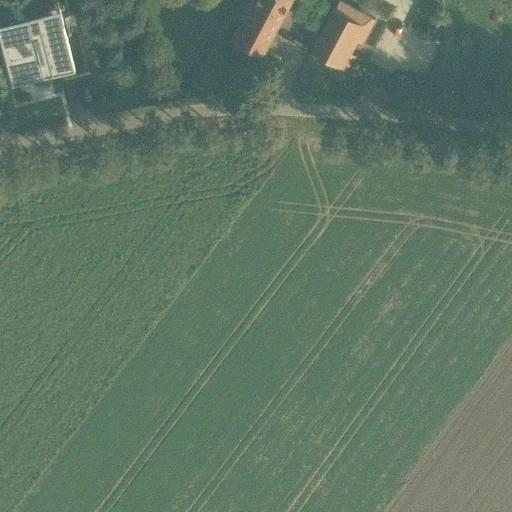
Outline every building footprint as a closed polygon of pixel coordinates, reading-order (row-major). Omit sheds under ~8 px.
[(250,0),(231,37),(261,53),(289,0),(250,0)] [(334,7),(311,50),(347,69),(355,54),(350,51),(356,39),(361,42),(370,27),(334,7)] [(47,59),(51,72),(74,66),(62,20),(41,25),(39,18),(17,24),(18,27),(3,31),(14,74),(42,66),(40,61),(47,59)] [(9,82),(15,107),(56,97),(50,72),(9,82)] [(74,121),(98,115),(91,83),(69,89),(72,102),(70,103),(74,121)]
